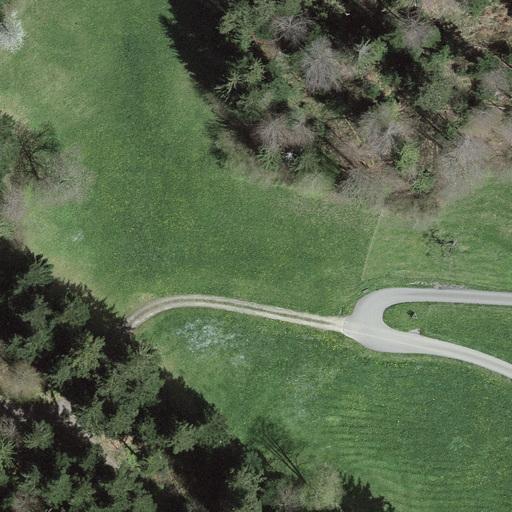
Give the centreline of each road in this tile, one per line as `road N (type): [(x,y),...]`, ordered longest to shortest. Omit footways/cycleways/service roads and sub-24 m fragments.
road 1 (track): [(0,408),(33,414),(79,394),(127,322),(162,304),(229,303),(369,322)]
road 2 (track): [(511,373),(455,351),(392,341),(369,322),(375,304),(396,294),(511,299)]
